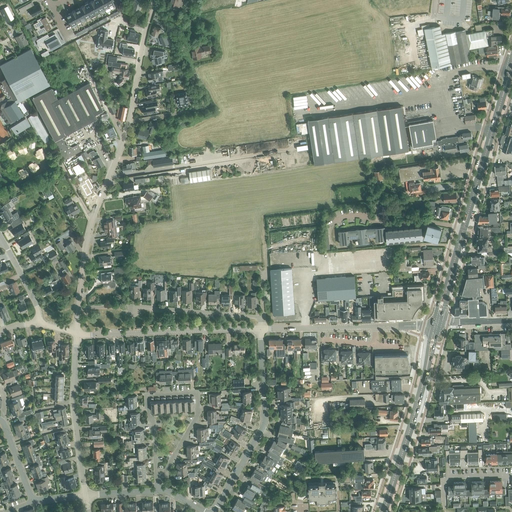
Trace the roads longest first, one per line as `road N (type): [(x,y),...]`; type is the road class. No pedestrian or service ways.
road 1 (unclassified): [(77,334),(90,225),(128,122)]
road 2 (residential): [(213,511),(264,424),(261,329)]
road 3 (unclassified): [(261,329),(77,334)]
road 4 (primary): [(464,229),(511,66)]
road 5 (primary): [(383,511),(428,356)]
road 6 (residential): [(86,494),(73,404),(77,334)]
road 7 (unclassified): [(261,329),(261,316),(123,308)]
road 8 (residential): [(157,484),(147,396),(198,393)]
road 9 (residential): [(464,229),(357,215),(338,220)]
road 10 (unclassified): [(128,122),(154,0)]
